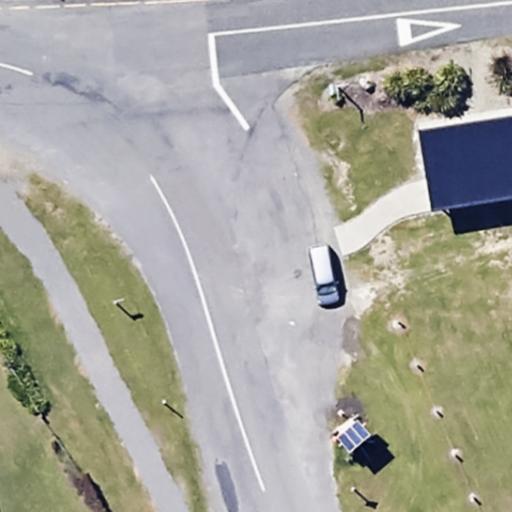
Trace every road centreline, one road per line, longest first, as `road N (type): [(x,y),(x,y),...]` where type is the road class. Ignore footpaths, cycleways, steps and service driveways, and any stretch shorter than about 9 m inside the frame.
road 1 (tertiary): [(65,84),(142,160),(176,215),(273,511)]
road 2 (residential): [(65,84),(212,35),(511,0)]
